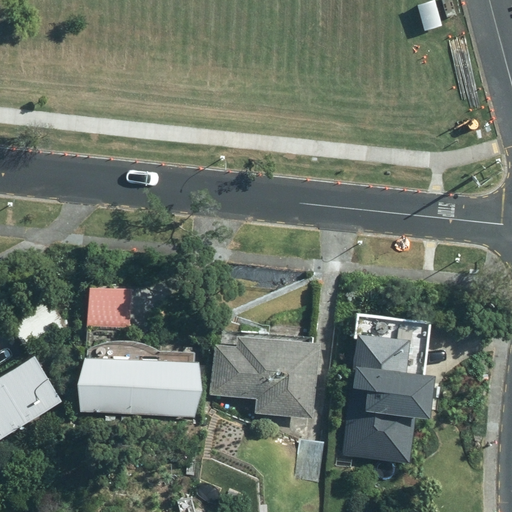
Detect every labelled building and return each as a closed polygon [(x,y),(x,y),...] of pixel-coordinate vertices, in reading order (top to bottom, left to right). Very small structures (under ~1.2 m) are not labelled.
[(435,0),(418,5),(424,31),(442,26),(435,0)] [(133,284),(88,280),(84,321),(129,325),(133,284)] [(423,373),(400,370),(403,337),(352,332),(339,454),(406,461),(411,414),(419,415),(423,373)] [(231,334),(230,344),(213,342),(209,392),(255,396),(254,411),(308,416),(314,340),(231,334)] [(0,436),(57,401),(26,352),(0,368),(0,436)] [(194,359),(77,354),(75,407),(192,412),(194,359)]
